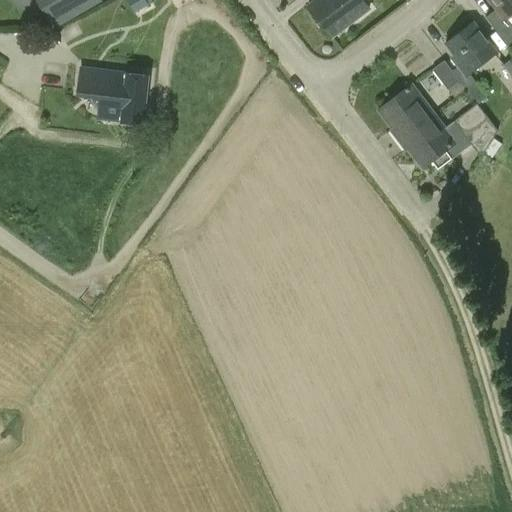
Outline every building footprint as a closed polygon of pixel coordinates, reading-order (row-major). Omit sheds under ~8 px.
[(42,0),(38,3),(48,21),(54,31),(60,27),(78,17),(101,4),(99,0),(42,0)] [(144,0),(126,0),(134,14),(148,6),(144,0)] [(368,10),(360,0),(316,0),(306,9),(331,40),(368,10)] [(511,45),(511,27),(506,20),(511,15),(511,0),(486,0),(495,10),(485,18),(509,48),(511,45)] [(452,59),(458,67),(452,71),(465,90),(476,104),(485,97),(469,75),(496,55),(472,24),(446,45),(455,56),(452,59)] [(511,58),(503,66),(511,77),(511,58)] [(465,90),(452,71),(444,61),(432,70),(453,99),(465,90)] [(96,121),(120,124),(143,127),(149,76),(126,74),(79,67),(76,98),(98,100),(96,121)] [(378,111),(399,139),(432,114),(411,86),(378,111)] [(455,145),(454,144),(465,136),(480,158),(498,132),(477,104),(443,129),(432,114),(399,139),(422,170),(432,162),(438,170),(452,159),(446,151),(455,145)]
